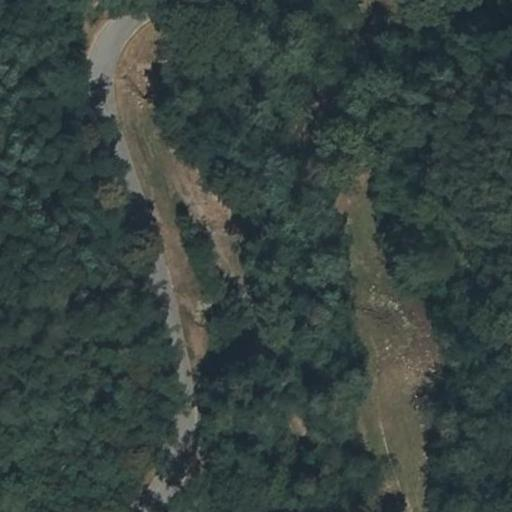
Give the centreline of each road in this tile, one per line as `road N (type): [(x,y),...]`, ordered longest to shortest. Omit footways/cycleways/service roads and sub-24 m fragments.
road 1 (unclassified): [(146,511),(175,464),(182,387),(99,95),(99,65),(113,34),(158,0)]
road 2 (track): [(124,23),(156,48),(184,120),(178,179),(195,215),(217,230),(222,257),(286,308),(347,400),(387,436)]
road 3 (track): [(217,230),(245,205),(255,174),(329,126)]
